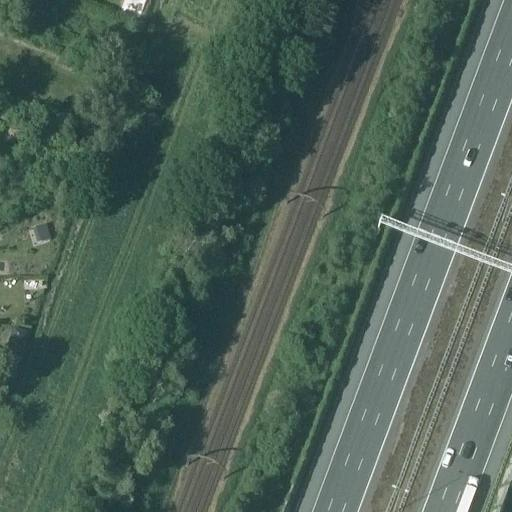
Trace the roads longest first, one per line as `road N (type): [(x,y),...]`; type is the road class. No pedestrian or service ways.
road 1 (motorway): [(511,43),(336,511)]
road 2 (motorway): [(448,511),(511,341)]
